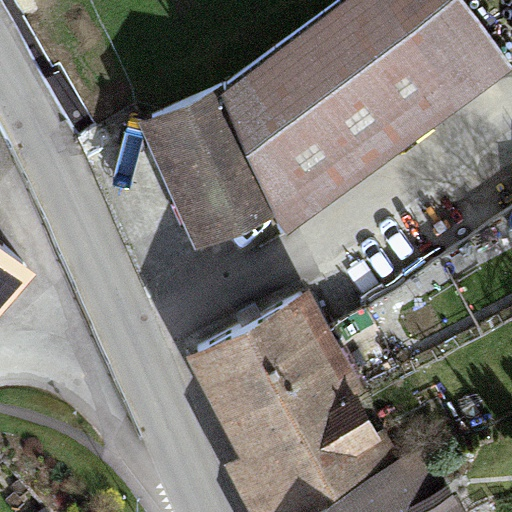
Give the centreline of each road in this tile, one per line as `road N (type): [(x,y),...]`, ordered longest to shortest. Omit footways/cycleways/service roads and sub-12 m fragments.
road 1 (tertiary): [(0,79),(134,347),(182,482)]
road 2 (residential): [(182,482),(122,449),(74,384),(12,357)]
road 3 (residential): [(0,183),(50,274),(12,357)]
